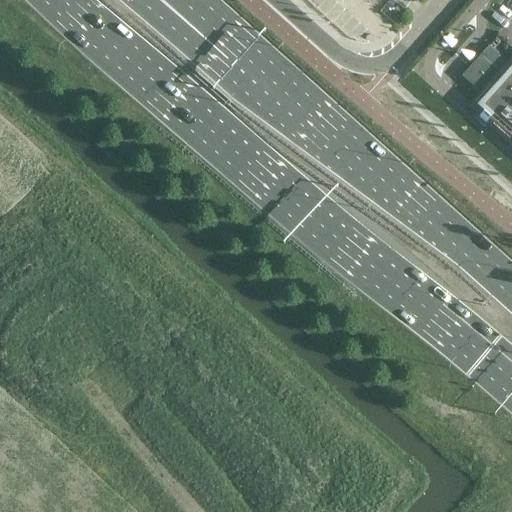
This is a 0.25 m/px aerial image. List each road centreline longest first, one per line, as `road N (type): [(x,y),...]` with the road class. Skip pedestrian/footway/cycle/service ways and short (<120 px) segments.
road 1 (trunk): [(52,0),(511,388)]
road 2 (trunk): [(511,286),(239,44)]
road 3 (unclassified): [(384,63),(363,66),(334,53),(276,0)]
